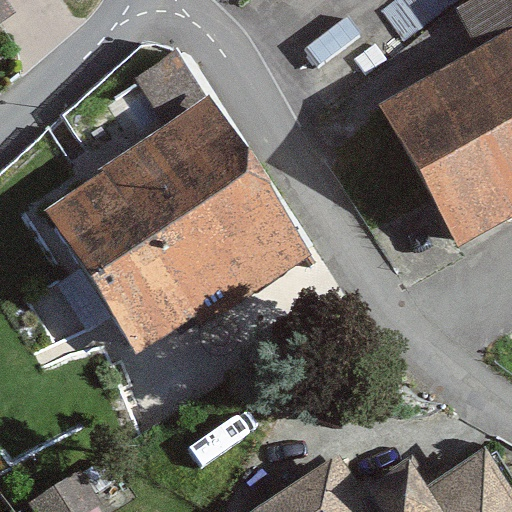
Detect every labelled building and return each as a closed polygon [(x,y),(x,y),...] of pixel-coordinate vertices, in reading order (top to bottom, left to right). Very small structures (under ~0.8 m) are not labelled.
[(12,0),(0,0),(0,34),(25,19),(12,0)] [(486,56),(386,108),(464,258),(511,232),(511,0),(487,0),(463,12),(486,56)] [(220,106),(51,217),(145,359),(314,249),(220,106)] [(349,454),(250,511),(511,511),(511,494),(490,457),(428,493),(412,466),(371,491),(349,454)] [(44,511),(108,511),(92,468),(36,489),(44,511)]
